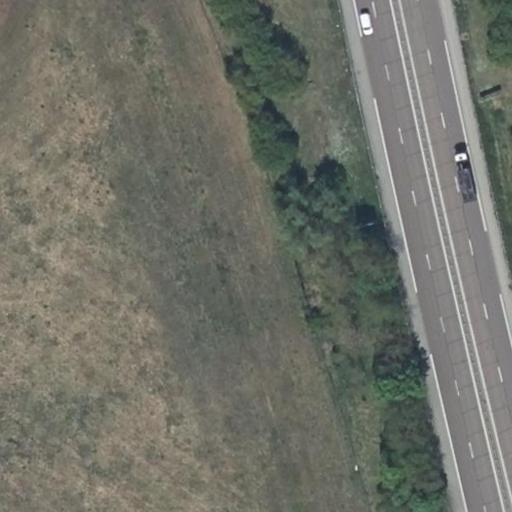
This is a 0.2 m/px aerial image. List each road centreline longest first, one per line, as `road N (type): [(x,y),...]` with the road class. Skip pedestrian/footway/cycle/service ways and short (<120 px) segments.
road 1 (motorway): [(373,0),(485,511)]
road 2 (motorway): [(511,416),(418,0)]
